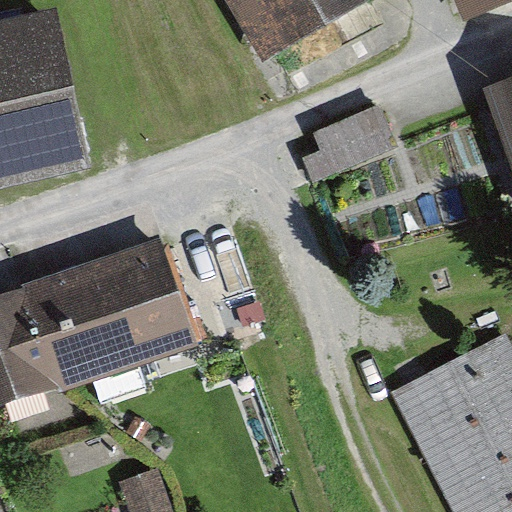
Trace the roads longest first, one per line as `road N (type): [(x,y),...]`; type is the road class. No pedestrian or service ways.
road 1 (track): [(0,238),(511,42)]
road 2 (track): [(382,511),(265,136)]
